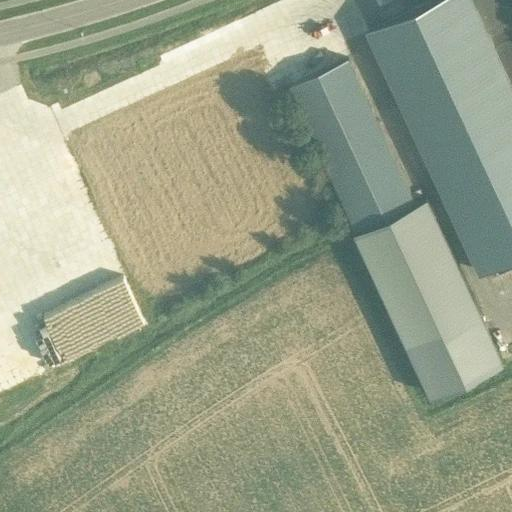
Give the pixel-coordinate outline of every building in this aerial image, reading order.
[(283,11),(310,0),(309,0),(287,0),(280,3),(283,11)] [(479,270),(511,254),(511,4),(510,0),(429,0),(367,29),(479,270)] [(321,16),(275,39),(287,62),(332,39),(321,16)] [(426,193),(414,198),(349,56),(291,83),(356,225),(353,226),(429,391),(502,358),(426,193)] [(22,316),(29,313),(21,289),(1,296),(8,318),(0,320),(0,338),(27,330),(22,316)]
